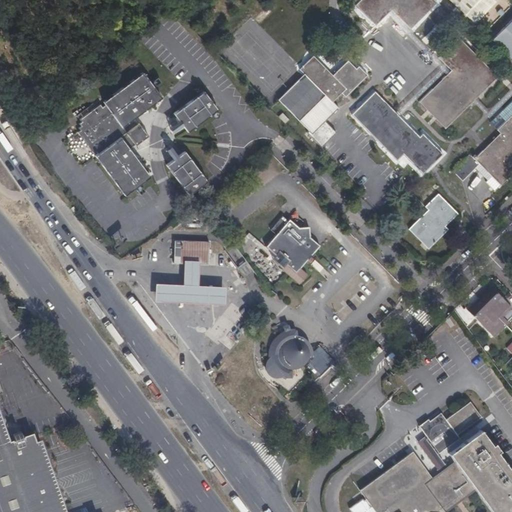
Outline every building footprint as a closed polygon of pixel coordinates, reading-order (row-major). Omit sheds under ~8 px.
[(432,0),(359,0),(355,5),(375,25),(391,10),(410,29),(435,3),(432,0)] [(448,0),(468,20),(487,0),(448,0)] [(495,5),(490,0),(487,0),(468,20),(473,26),(495,5)] [(511,18),(491,39),(511,60),(511,18)] [(444,129),(496,78),(458,38),(437,57),(451,70),(418,102),(444,129)] [(299,69),(303,74),(277,99),(308,131),(306,133),(321,147),(336,132),(324,121),(337,108),(331,103),(341,93),(345,97),(367,75),(358,66),(356,69),(348,61),(332,76),(313,56),(299,69)] [(135,118),(163,98),(144,74),(104,103),(106,106),(104,107),(102,105),(80,121),(81,123),(78,125),(80,127),(78,128),(80,131),(78,132),(93,153),(95,151),(98,154),(95,156),(124,197),(150,177),(131,150),(149,136),(135,118)] [(158,78),(154,82),(158,87),(163,83),(158,78)] [(218,110),(204,91),(175,113),(188,132),(218,110)] [(374,92),(351,115),(396,160),(402,154),(421,175),(442,154),(421,134),(418,137),(374,92)] [(479,165),(500,185),(511,172),(511,113),(496,129),(499,133),(473,158),(469,154),(452,171),(462,181),(479,165)] [(168,127),(172,134),(183,128),(179,121),(168,127)] [(169,158),(175,154),(168,143),(163,147),(169,158)] [(207,181),(185,152),(167,166),(188,195),(207,181)] [(145,192),(142,187),(136,191),(140,196),(145,192)] [(437,194),(424,207),(428,210),(408,229),(427,249),(447,229),(444,226),(457,215),(437,194)] [(288,219),(287,221),(281,216),(269,230),(275,235),(264,247),(275,256),(272,260),(299,284),(308,274),(300,267),(318,246),(309,237),(308,226),(298,228),(288,219)] [(174,263),(184,264),(198,265),(207,265),(208,242),(174,241),(174,263)] [(198,265),(184,264),(184,274),(183,281),(177,281),(155,280),(154,299),(185,300),(223,302),(224,285),(198,284),(198,274),(198,265)] [(480,300),(506,326),(509,323),(502,316),(511,307),(493,288),(480,300)] [(494,338),(506,326),(480,300),(468,311),(494,338)] [(277,358),(278,361),(276,362),(279,368),(281,367),(285,369),(290,370),(296,369),(302,366),(306,361),(307,354),(305,348),(300,343),(295,340),(289,340),(283,342),(278,346),(276,352),(277,358)] [(448,406),(452,412),(468,401),(463,395),(448,406)] [(470,402),(446,420),(457,435),(481,417),(470,402)] [(460,438),(446,420),(441,413),(432,420),(436,425),(434,427),(428,419),(419,426),(439,454),(460,438)] [(0,417),(0,442),(1,446),(9,444),(0,417)] [(492,511),(511,511),(511,472),(497,453),(499,451),(494,444),(492,446),(481,430),(449,454),(455,461),(477,491),(492,511)] [(56,511),(33,444),(35,443),(33,436),(24,438),(24,441),(13,444),(12,443),(9,444),(1,446),(0,442),(0,511),(56,511)] [(445,511),(448,511),(477,491),(455,461),(447,467),(425,437),(418,443),(440,473),(432,479),(425,485),(445,511)] [(65,511),(41,441),(35,443),(33,444),(56,511),(65,511)] [(445,511),(425,485),(432,479),(413,452),(360,491),(365,498),(375,511),(445,511)] [(375,511),(365,498),(350,508),(353,511),(375,511)]
